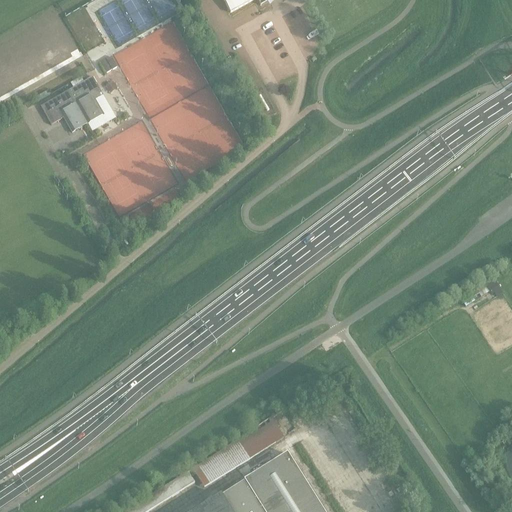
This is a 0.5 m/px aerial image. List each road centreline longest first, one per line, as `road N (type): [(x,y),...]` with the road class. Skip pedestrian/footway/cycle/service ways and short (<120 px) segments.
road 1 (unclassified): [(511,210),(65,511)]
road 2 (primary): [(129,385),(511,98)]
road 3 (unclassified): [(0,370),(292,122)]
road 4 (unknown): [(383,511),(313,438),(299,442),(295,454),(331,511)]
road 5 (primary): [(0,492),(83,432),(129,385)]
road 6 (primary): [(129,385),(0,473)]
road 7 (unknown): [(167,511),(273,441)]
